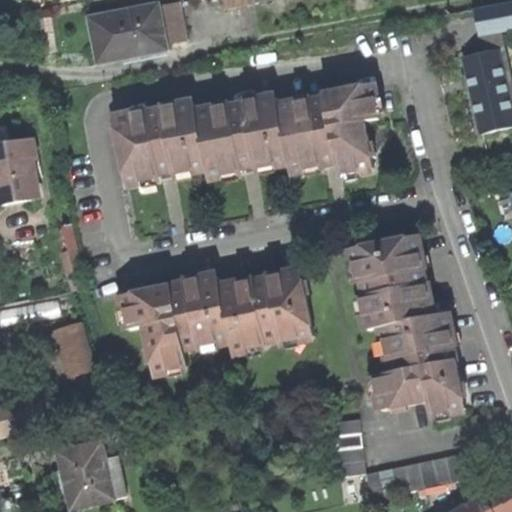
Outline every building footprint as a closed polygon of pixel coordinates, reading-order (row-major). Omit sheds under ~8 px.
[(244,0),(223,0),(225,10),(246,6),(244,0)] [(511,2),(475,11),(481,36),(511,29),(511,2)] [(179,4),(159,8),(166,45),(186,41),(179,4)] [(166,45),(159,8),(91,21),(100,64),(128,58),(134,57),(167,51),(166,45)] [(511,75),(506,50),(465,60),(468,76),(472,93),(482,136),(511,128),(511,75)] [(168,56),(167,51),(134,57),(135,62),(168,56)] [(465,95),(472,93),(468,76),(461,78),(465,95)] [(299,107),(280,111),(290,163),(292,173),(307,170),(320,167),(325,166),(323,156),(337,153),(340,167),(341,176),(346,175),(359,173),(375,169),(373,159),(370,146),(366,123),(379,120),(377,115),(375,102),(372,87),(325,96),(327,105),(312,107),(312,104),(299,107)] [(297,98),(299,107),(312,104),(310,95),(297,98)] [(384,100),(375,102),(377,115),(387,113),(384,100)] [(290,163),(280,111),(278,101),(244,108),(244,110),(230,113),(229,110),(217,112),(197,116),(208,169),(209,179),(225,176),(239,173),(243,172),(241,162),(254,159),(256,170),(261,169),(276,166),(290,163)] [(215,104),(217,112),(229,110),(228,102),(215,104)] [(194,172),(208,169),(197,116),(195,106),(163,113),(163,116),(148,119),(148,116),(136,118),(116,122),(128,185),(143,182),(157,179),(161,178),(159,168),(173,165),(175,176),(180,175),(194,172)] [(134,110),(136,118),(148,116),(146,107),(134,110)] [(0,146),(0,206),(19,203),(38,199),(31,164),(36,163),(32,140),(7,145),(0,146)] [(333,168),(340,167),(337,153),(323,156),(325,166),(326,169),(333,168)] [(256,173),(256,170),(254,159),(241,162),(243,172),(243,175),(250,174),(256,173)] [(175,179),(175,176),(173,165),(159,168),(161,178),(162,182),(169,180),(175,179)] [(277,174),(276,166),(261,169),(263,177),(277,174)] [(322,176),(320,167),(307,170),(308,178),(322,176)] [(196,180),(194,172),(180,175),(182,182),(196,180)] [(241,181),(239,173),(225,176),(227,184),(241,181)] [(361,181),(359,173),(346,175),(348,184),(361,181)] [(158,188),(157,179),(143,182),(145,190),(158,188)] [(434,417),(467,410),(457,363),(446,365),(443,352),(455,349),(453,342),(448,316),(433,320),(426,287),(416,289),(413,275),(423,272),(421,261),(416,239),(355,251),(361,285),(366,284),(369,298),(364,299),(370,333),(385,329),(391,362),(394,361),(396,375),(378,379),(385,412),(431,402),(434,417)] [(268,273),(269,279),(269,281),(283,279),(281,270),(268,273)] [(185,277),(186,283),(186,285),(200,283),(198,274),(185,277)] [(221,291),(231,342),(234,354),(249,351),(263,348),(267,347),(266,341),(281,338),(282,344),(286,343),(300,340),(315,337),(302,275),(283,279),(269,281),(272,292),(257,295),(255,285),(221,291)] [(218,344),(231,342),(221,291),(219,279),(200,283),(186,285),(189,297),(175,300),(172,288),(126,298),(129,313),(131,326),(132,331),(146,328),(155,375),(170,372),(184,369),(189,368),(185,348),(199,346),(199,348),(204,347),(218,344)] [(254,282),(255,285),(257,295),(272,292),(269,281),(269,279),(261,281),(254,282)] [(172,286),(172,288),(175,300),(189,297),(186,285),(186,283),(179,285),(172,286)] [(123,328),(131,326),(129,313),(120,314),(123,328)] [(66,380),(98,371),(85,325),(53,334),(66,380)] [(301,348),(300,340),(286,343),(288,351),(301,348)] [(219,353),(218,344),(204,347),(205,355),(219,353)] [(264,356),(263,348),(249,351),(251,359),(264,356)] [(186,377),(184,369),(170,372),(172,380),(186,377)] [(0,440),(51,429),(46,404),(0,414),(0,440)] [(336,424),(338,438),(363,435),(362,421),(336,424)] [(365,449),(363,435),(338,438),(339,452),(365,449)] [(108,463),(104,445),(62,455),(66,473),(74,511),(130,499),(121,460),(108,463)] [(366,462),(365,449),(339,452),(341,465),(366,462)] [(487,450),(475,453),(480,479),(492,476),(487,450)] [(475,453),(461,456),(466,482),(480,479),(475,453)] [(461,456),(447,459),(453,485),(466,482),(461,456)] [(447,459),(435,461),(440,488),(453,485),(447,459)] [(511,460),(500,464),(502,474),(511,471),(511,460)] [(435,461),(421,464),(426,490),(440,488),(435,461)] [(368,475),(366,462),(341,465),(343,480),(368,475)] [(421,464),(407,467),(413,493),(426,490),(421,464)] [(407,467),(395,470),(400,496),(413,493),(407,467)] [(395,470),(382,472),(387,499),(400,496),(395,470)] [(373,502),(387,499),(382,472),(368,475),(373,502)] [(487,497),(494,511),(511,511),(511,488),(499,496),(497,492),(487,497)] [(494,511),(487,497),(486,497),(459,511),(494,511)] [(15,511),(14,502),(0,504),(0,511),(15,511)]
